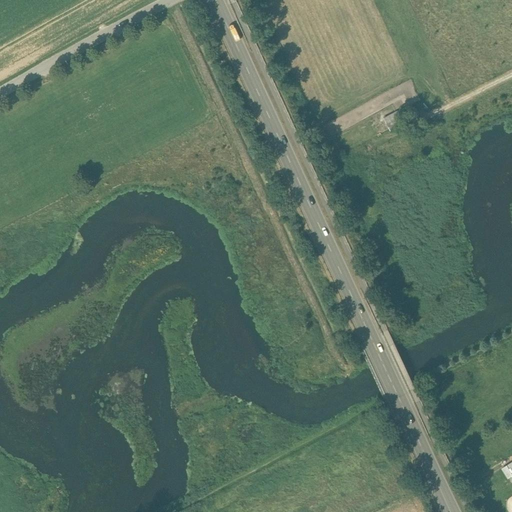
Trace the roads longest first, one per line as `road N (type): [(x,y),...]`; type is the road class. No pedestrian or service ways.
road 1 (primary): [(451,511),(215,0)]
road 2 (unclassified): [(173,0),(0,91)]
